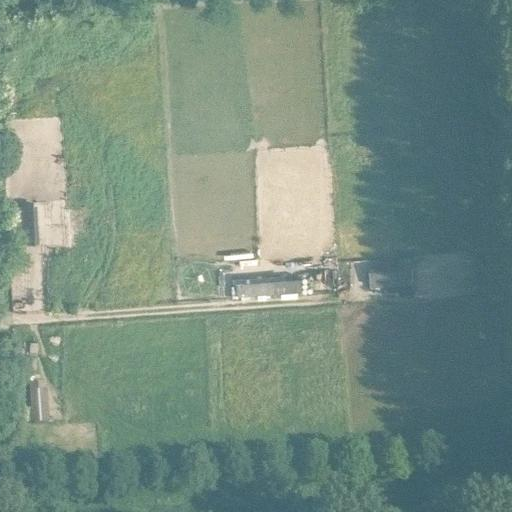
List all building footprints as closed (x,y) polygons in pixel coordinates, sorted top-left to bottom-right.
[(28,216),(30,254),(42,253),(40,216),(28,216)] [(382,281),(383,297),(391,296),(419,295),(418,279),(382,281)] [(243,293),(244,306),(281,304),(280,290),(243,293)] [(419,295),(391,296),(392,308),(420,306),(419,295)] [(52,419),(49,379),(37,380),(40,420),(52,419)]
